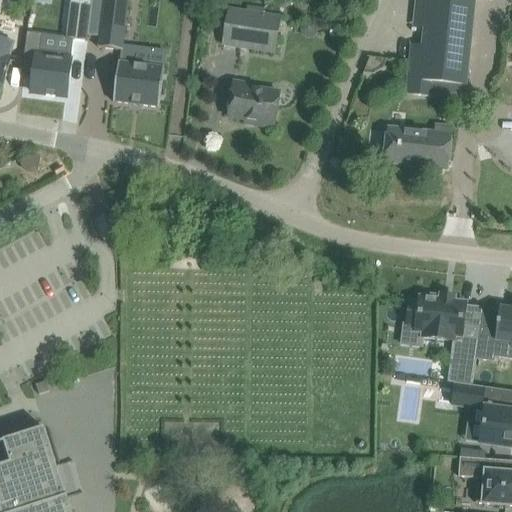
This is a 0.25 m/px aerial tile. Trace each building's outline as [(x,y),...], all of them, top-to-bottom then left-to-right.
[(30,0),(27,14),(62,22),(66,0),(30,0)] [(70,0),(65,40),(73,41),(86,42),(91,0),(70,0)] [(103,0),(98,49),(121,52),(127,0),(103,0)] [(466,87),(475,0),(488,0),(494,0),(415,0),(412,29),(422,30),(421,47),(411,46),(405,96),(434,99),(461,101),(463,87),(466,87)] [(267,15),(245,11),(229,9),(223,46),(275,54),(281,17),(267,15)] [(27,34),(22,79),(33,80),(31,94),(66,99),(71,56),(40,52),(42,35),(27,34)] [(9,61),(13,45),(0,41),(0,86),(3,87),(10,61),(9,61)] [(118,64),(113,103),(159,109),(163,69),(120,64),(118,64)] [(273,129),(276,109),(279,91),(233,82),(231,99),(228,119),(255,123),(255,126),(273,129)] [(383,164),(448,171),(452,135),(387,129),(383,164)] [(96,219),(102,236),(107,239),(112,237),(115,232),(109,215),(96,219)] [(440,296),(440,298),(422,295),(422,299),(419,298),(419,303),(409,302),(406,327),(423,329),(421,339),(453,343),(448,384),(454,385),(472,387),(476,360),(480,329),(463,326),(466,304),(454,303),(454,298),(440,296)] [(480,329),(476,360),(493,363),(494,358),(508,360),(511,344),(511,310),(500,308),(499,311),(496,331),(480,329)] [(46,384),(36,387),(39,396),(48,393),(46,384)] [(454,385),(450,407),(483,411),(479,445),(511,449),(511,413),(500,412),(497,411),(500,391),(472,387),(454,385)] [(69,511),(56,468),(44,430),(0,443),(0,511),(69,511)] [(511,474),(494,474),(495,462),(459,459),(458,478),(477,480),(475,505),(511,507),(511,474)]
